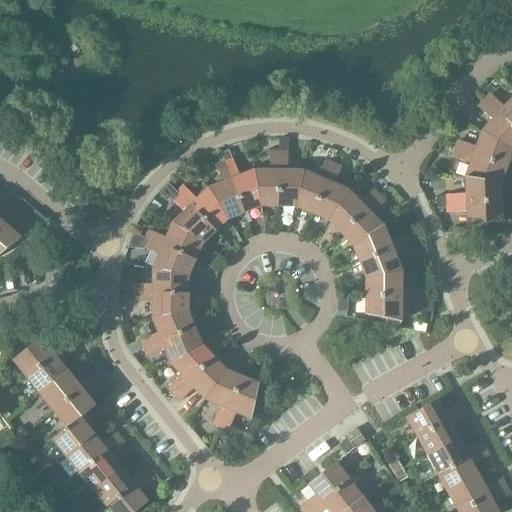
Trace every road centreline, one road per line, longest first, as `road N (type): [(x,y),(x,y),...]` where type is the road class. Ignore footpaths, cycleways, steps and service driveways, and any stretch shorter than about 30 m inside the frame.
road 1 (residential): [(400,180),(341,140),(307,130),(271,127),(202,144),(171,163),(126,218),(107,291)]
road 2 (residential): [(107,291),(114,352),(209,470)]
road 3 (residential): [(400,180),(470,81),(511,49)]
road 4 (unclassified): [(229,490),(343,408)]
